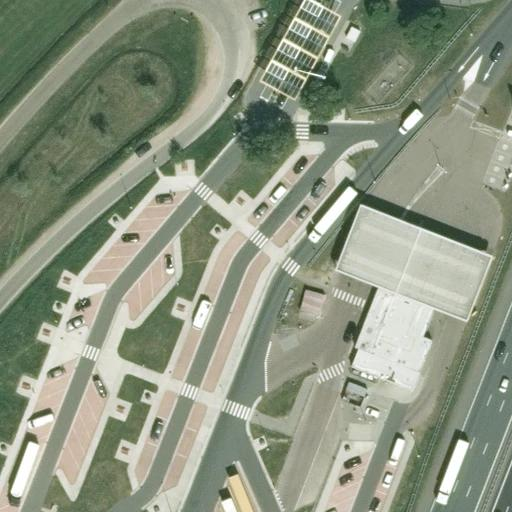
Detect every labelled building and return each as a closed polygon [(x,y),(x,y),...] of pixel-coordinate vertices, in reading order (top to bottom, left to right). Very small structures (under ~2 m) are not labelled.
[(334,0),(300,0),(262,70),(296,88),(343,4),(334,0)] [(377,136),(342,176),(350,183),(385,143),(377,136)] [(384,208),(362,199),(337,263),(360,271),(460,310),(471,315),(496,249),(484,246),(384,208)] [(278,248),(286,255),(329,209),(321,202),(278,248)] [(378,288),(354,348),(373,355),(419,373),(432,341),(423,337),(434,309),(412,301),(397,295),(378,288)] [(299,298),(298,320),(318,320),(319,298),(299,298)] [(370,365),(367,375),(388,381),(391,371),(370,365)]
